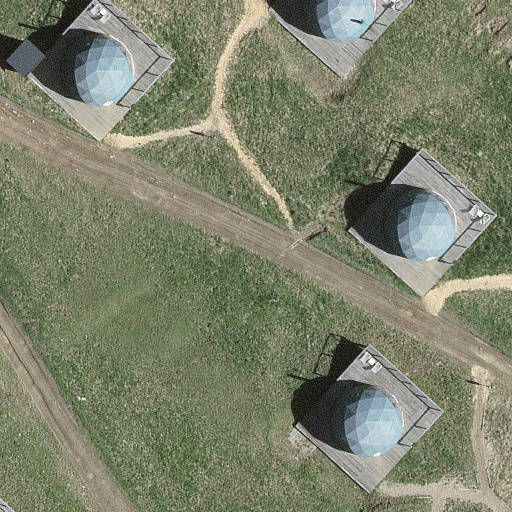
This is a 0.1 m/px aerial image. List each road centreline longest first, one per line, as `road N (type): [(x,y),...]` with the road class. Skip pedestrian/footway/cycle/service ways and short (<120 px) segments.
road 1 (track): [(0,120),(237,221),(511,371)]
road 2 (track): [(118,511),(0,319)]
